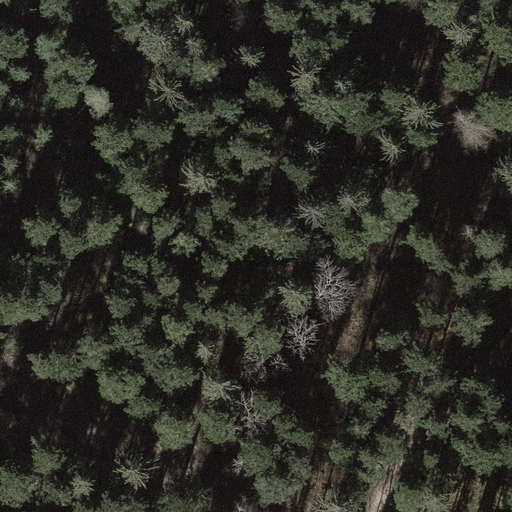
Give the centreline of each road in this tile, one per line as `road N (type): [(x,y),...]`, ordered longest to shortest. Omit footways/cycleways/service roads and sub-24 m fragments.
road 1 (track): [(220,511),(0,387)]
road 2 (track): [(376,511),(511,361)]
